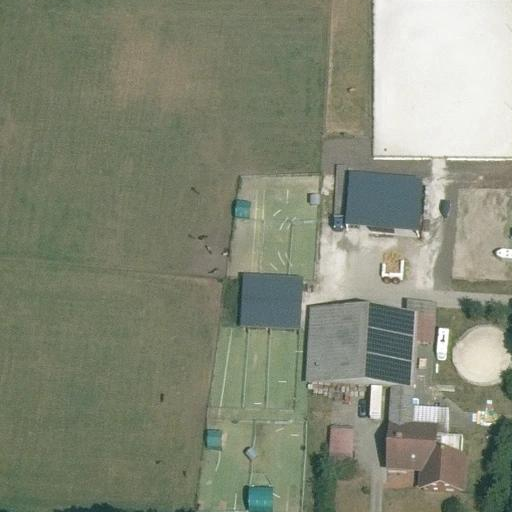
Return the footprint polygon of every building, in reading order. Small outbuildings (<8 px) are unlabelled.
[(458,171),(507,171),(507,148),(458,149),(458,171)] [(406,208),(349,204),(347,232),(404,236),(406,208)] [(307,332),(308,279),(247,278),(247,331),(307,332)] [(433,305),(404,303),(403,316),(414,317),(412,342),(430,344),(433,305)] [(403,316),(310,309),(305,385),(387,391),(408,392),(412,342),(414,317),(403,316)] [(408,392),(387,391),(384,426),(406,428),(408,392)] [(381,471),(426,474),(427,454),(429,430),(406,428),(384,426),(381,471)] [(352,432),(329,431),(326,459),(350,461),(352,432)] [(425,489),(463,492),(465,457),(427,454),(426,474),(425,489)]
